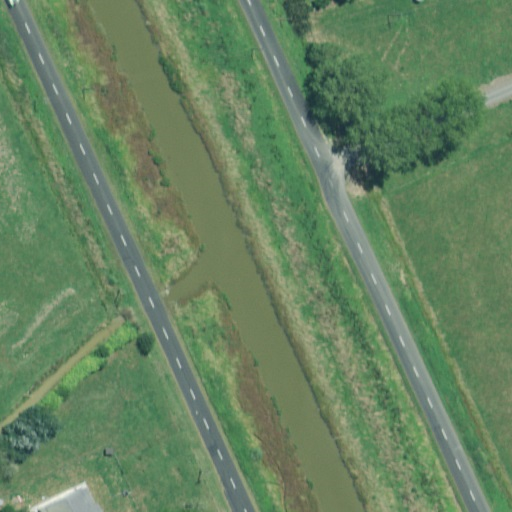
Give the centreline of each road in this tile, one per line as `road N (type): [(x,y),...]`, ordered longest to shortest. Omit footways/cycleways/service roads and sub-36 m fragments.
road 1 (unclassified): [(246,0),(478,511)]
road 2 (unclassified): [(235,511),(3,0)]
